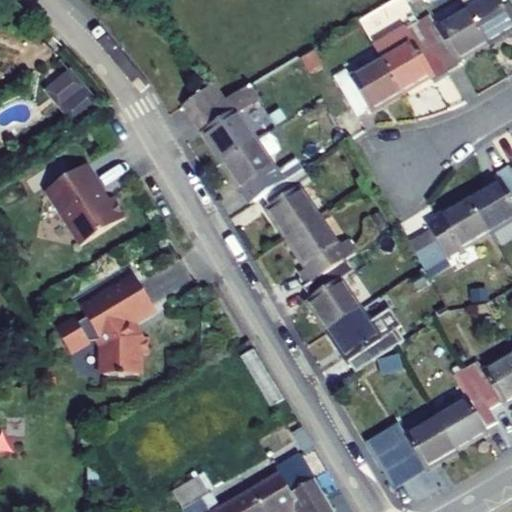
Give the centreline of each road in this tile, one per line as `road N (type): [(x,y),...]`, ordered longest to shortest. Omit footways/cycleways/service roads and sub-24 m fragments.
road 1 (residential): [(43,0),(138,109),(378,511)]
road 2 (residential): [(390,174),(511,101)]
